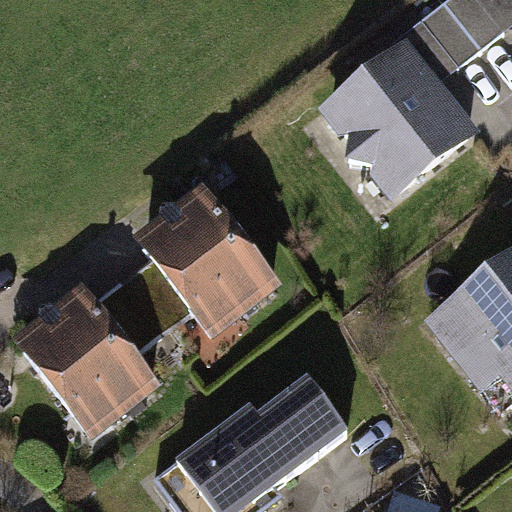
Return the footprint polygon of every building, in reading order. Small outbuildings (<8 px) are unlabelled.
[(494,55),(511,41),(511,5),(508,0),(462,0),(457,4),(494,55)] [(456,83),(494,55),(457,4),(418,33),(456,83)] [(398,55),(311,124),(386,218),(473,149),(398,55)] [(210,219),(150,269),(158,278),(131,301),(166,344),(195,321),(218,349),(277,301),(210,219)] [(511,261),(427,326),(509,433),(511,430),(511,261)] [(85,318),(21,370),(91,456),(154,405),(129,375),(166,344),(131,301),(94,330),(85,318)] [(242,426),(174,478),(199,511),(271,511),(348,454),(307,401),(254,441),(242,426)]
